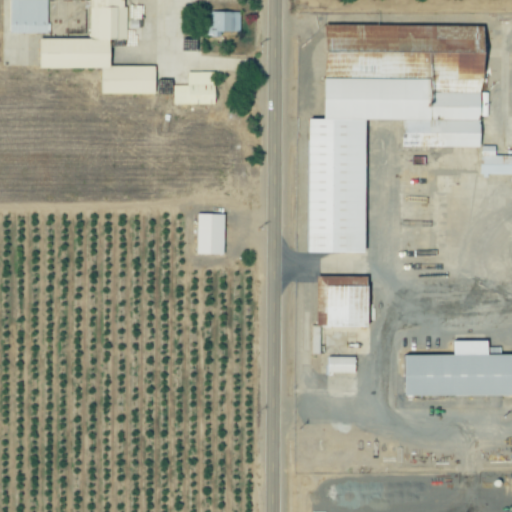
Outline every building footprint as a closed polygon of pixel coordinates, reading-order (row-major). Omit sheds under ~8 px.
[(46,0),(8,0),(9,35),(47,34),(46,0)] [(38,69),(101,70),(101,95),(154,95),(154,67),(108,67),(108,41),(127,41),(127,7),(123,7),(122,0),(89,0),(89,39),(38,39),(38,69)] [(240,32),(240,12),(202,13),(203,37),(221,37),(221,33),(240,32)] [(481,28),(362,26),(362,48),(346,47),(346,38),(322,37),(321,120),(307,120),(305,254),(362,255),(363,121),(401,121),(401,148),(480,149),(481,28)] [(173,105),(214,106),(215,73),(187,72),(187,86),(173,86),(173,105)] [(511,178),(511,156),(494,156),(494,148),(480,148),(480,178),(511,178)] [(224,215),(196,215),(195,256),(223,256),(224,215)] [(511,397),(511,356),(485,356),(485,342),(452,343),(452,356),(403,357),(403,398),(511,397)] [(354,375),(354,358),(328,358),(327,374),(354,375)]
